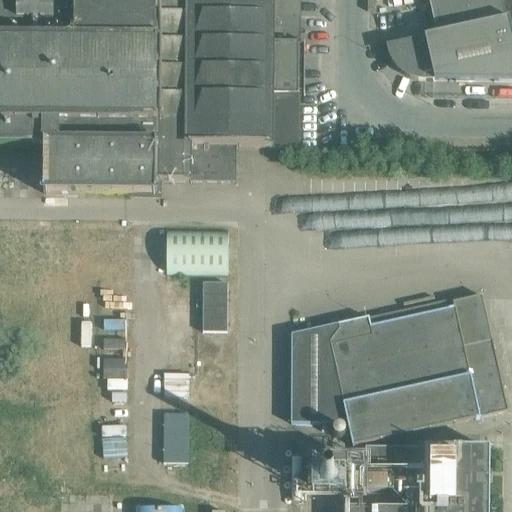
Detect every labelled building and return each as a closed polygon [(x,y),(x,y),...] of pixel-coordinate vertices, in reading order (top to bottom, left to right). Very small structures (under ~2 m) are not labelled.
[(0,0),(0,146),(43,147),(154,147),(155,0),(0,0)] [(155,0),(154,147),(235,148),(298,149),(298,95),(304,95),(304,47),(299,47),(298,0),(155,0)] [(430,0),(438,32),(504,17),(499,0),(430,0)] [(511,82),(511,36),(508,19),(386,46),(388,53),(391,61),(396,68),(402,74),(409,78),(417,81),(425,81),(511,82)] [(154,147),(43,147),(43,158),(43,195),(132,195),(132,198),(158,198),(159,183),(235,184),(235,148),(154,147)] [(167,232),(166,276),(227,276),(228,262),(228,246),(228,233),(167,232)] [(203,332),(229,331),(228,282),(203,282),(203,332)] [(291,426),(348,426),(353,448),(508,413),(482,297),(452,304),(454,309),(448,310),(447,301),(290,337),(291,426)] [(103,383),(123,383),(125,320),(105,319),(103,383)] [(365,448),(365,462),(364,473),(424,474),(424,479),(390,479),(390,492),(424,493),(423,510),(344,509),(343,511),(488,511),(489,450),(365,448)] [(312,458),(312,476),(346,476),(346,458),(312,458)] [(314,491),(343,492),(354,492),(354,495),(366,495),(366,492),(387,492),(387,479),(314,478),(314,491)]
